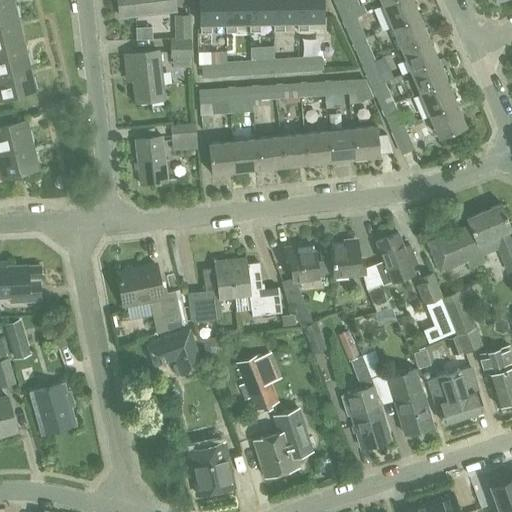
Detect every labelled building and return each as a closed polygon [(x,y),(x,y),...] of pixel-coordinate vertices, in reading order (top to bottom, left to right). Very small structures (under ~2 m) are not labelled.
[(0,0),(0,20),(18,16),(14,0),(0,0)] [(118,0),(120,15),(175,9),(173,0),(118,0)] [(199,0),(200,20),(201,20),(201,29),(211,29),(211,19),(225,19),(225,0),(199,0)] [(249,19),(249,0),(225,0),(225,19),(225,29),(236,29),(236,19),(249,19)] [(249,0),(249,19),(249,30),(260,30),(260,20),(273,20),(273,0),(249,0)] [(273,0),(273,20),(273,30),(284,30),(284,20),(297,20),(297,0),(273,0)] [(297,0),(297,20),(297,30),(308,30),(308,20),(323,20),(323,0),(297,0)] [(334,0),(344,22),(356,16),(366,12),(363,4),(361,5),(358,0),(334,0)] [(392,26),(420,14),(414,0),(392,0),(383,4),(392,26)] [(176,37),(177,37),(191,37),(190,14),(176,14),(176,28),(176,37)] [(402,48),(430,36),(420,14),(392,26),(402,48)] [(0,45),(24,40),(18,16),(0,20),(0,45)] [(366,38),(356,16),(344,22),(353,44),(366,38)] [(411,70),(439,58),(430,36),(402,48),(411,70)] [(177,39),(170,39),(171,56),(179,56),(179,61),(181,61),(181,69),(190,68),(190,56),(192,56),(191,38),(177,38),(177,39)] [(375,60),(366,38),(353,44),(363,66),(375,60)] [(0,70),(30,63),(24,40),(0,45),(0,70)] [(164,97),(158,50),(125,54),(128,73),(133,72),(136,101),(164,97)] [(298,56),(299,71),(324,70),(323,55),(298,56)] [(275,58),(276,73),(299,71),(298,56),(275,58)] [(275,58),(251,59),(252,74),(276,73),(275,58)] [(420,92),(448,80),(439,58),(411,70),(420,92)] [(252,74),(251,59),(229,61),(230,76),(252,74)] [(365,70),(372,87),(385,81),(385,80),(375,60),(363,66),(365,70)] [(230,76),(229,61),(202,63),(203,77),(230,76)] [(0,96),(36,88),(30,63),(0,70),(0,96)] [(349,79),(349,93),(356,93),(360,101),(373,95),(366,79),(364,78),(349,79)] [(349,93),(349,79),(324,80),(325,95),(349,93)] [(300,82),(300,97),(307,96),(324,95),(325,95),(324,80),(300,82)] [(429,114),(457,102),(448,80),(420,92),(429,114)] [(395,103),(385,81),(372,87),(382,109),(395,103)] [(278,83),(278,98),(283,97),(283,101),(287,101),(287,102),(299,101),(299,97),(300,97),(300,82),(278,83)] [(278,83),(251,85),(252,99),(253,105),(261,104),(261,99),(278,98),(278,83)] [(228,87),(229,101),(252,99),(251,85),(228,87)] [(229,101),(228,87),(199,88),(201,114),(229,112),(229,110),(229,101)] [(457,102),(429,114),(439,136),(467,125),(457,102)] [(382,109),(392,131),(405,125),(395,103),(382,109)] [(0,151),(33,143),(32,141),(34,140),(32,130),(29,130),(26,117),(0,123),(0,151)] [(173,150),(184,149),(194,148),(198,148),(195,122),(170,124),(173,150)] [(356,157),(381,154),(377,124),(353,127),(356,157)] [(418,155),(405,125),(392,131),(409,168),(422,163),(421,162),(423,161),(420,154),(418,155)] [(332,159),(356,157),(353,127),(329,129),(332,159)] [(308,162),(332,159),(329,129),(305,132),(308,162)] [(284,165),(308,162),(305,132),(281,135),(284,165)] [(140,183),(167,180),(163,135),(135,138),(140,183)] [(261,167),(284,165),(281,135),(257,137),(261,167)] [(237,170),(261,167),(257,137),(233,140),(237,170)] [(212,173),(237,170),(233,140),(209,143),(212,173)] [(0,151),(0,178),(1,178),(1,176),(38,167),(33,143),(0,151)] [(462,226),(478,264),(486,261),(483,255),(498,249),(507,272),(511,269),(511,226),(501,202),(467,217),(469,223),(462,226)] [(469,267),(478,264),(462,226),(427,241),(440,273),(455,266),(467,261),(469,267)] [(382,283),(383,284),(415,272),(411,263),(417,261),(410,244),(404,246),(399,231),(376,240),(384,260),(375,263),(382,283)] [(358,255),(357,239),(333,242),(333,246),(332,246),(335,275),(364,272),(362,255),(358,255)] [(296,247),(286,248),(288,266),(293,266),(294,277),(294,279),(295,279),(319,276),(318,274),(330,273),(328,260),(317,261),(315,244),(296,247)] [(230,255),(234,295),(250,293),(252,315),(282,311),(279,286),(264,288),(264,283),(262,283),(259,262),(248,263),(246,253),(230,255)] [(220,297),(234,295),(230,255),(214,257),(215,267),(203,268),(206,290),(187,292),(191,320),(194,319),(194,321),(222,318),(220,297)] [(155,332),(182,325),(181,318),(182,318),(176,290),(161,293),(155,264),(118,271),(125,304),(149,299),(155,332)] [(37,280),(39,279),(38,265),(25,266),(25,265),(0,267),(0,297),(8,297),(8,302),(38,300),(37,280)] [(425,303),(441,296),(431,272),(420,276),(422,282),(417,284),(425,303)] [(451,315),(449,315),(456,331),(457,334),(461,345),(463,350),(478,343),(472,329),(476,327),(463,295),(470,292),(486,286),(483,279),(468,285),(460,288),(460,289),(442,296),(451,315)] [(392,308),(383,284),(382,283),(367,288),(376,311),(392,308)] [(449,315),(441,296),(425,303),(433,324),(423,328),(428,342),(456,331),(449,315)] [(302,326),(313,322),(313,321),(304,299),(293,304),(302,326)] [(20,319),(4,323),(13,357),(30,353),(20,319)] [(313,322),(302,326),(312,353),(327,348),(317,321),(313,322)] [(58,348),(69,344),(62,323),(51,327),(58,348)] [(205,367),(191,327),(146,343),(154,367),(175,360),(180,376),(205,367)] [(452,349),(461,345),(457,334),(447,337),(452,349)] [(8,356),(1,336),(0,336),(0,386),(15,382),(8,356)] [(207,366),(218,364),(216,349),(226,348),(224,337),(203,340),(207,366)] [(349,361),(361,357),(354,339),(346,342),(342,343),(349,361)] [(498,405),(511,401),(511,350),(510,343),(498,347),(482,352),(489,374),(498,405)] [(371,376),(385,372),(373,344),(360,349),(371,376)] [(255,409),(279,400),(260,352),(236,362),(255,409)] [(471,366),(427,380),(441,424),(484,410),(471,366)] [(423,391),(416,368),(394,375),(401,398),(396,399),(406,433),(434,425),(424,391),(423,391)] [(66,392),(63,382),(29,391),(41,433),(76,424),(71,404),(73,403),(70,391),(66,392)] [(376,406),(370,385),(340,395),(346,415),(354,413),(364,446),(390,438),(380,405),(376,406)] [(0,435),(15,430),(4,397),(0,398),(0,435)] [(265,474),(298,466),(296,456),(309,452),(302,428),(307,427),(300,407),(273,414),(279,431),(255,438),(265,474)] [(188,451),(199,494),(234,485),(223,442),(188,451)] [(511,511),(511,476),(490,484),(500,511),(498,511),(511,511)] [(460,511),(454,491),(431,499),(435,511),(460,511)] [(435,511),(431,499),(408,506),(410,511),(435,511)]
